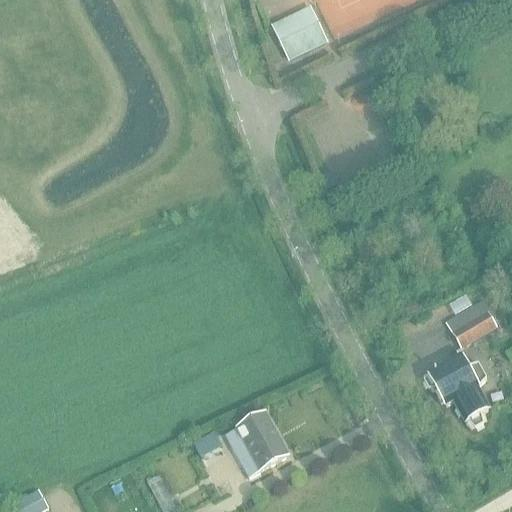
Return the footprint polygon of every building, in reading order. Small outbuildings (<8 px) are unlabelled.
[(273,29),(289,62),(325,45),(309,12),(273,29)] [(475,349),(510,329),(498,310),(488,316),(488,315),(452,336),(461,351),(472,344),(475,349)] [(478,368),(466,371),(460,361),(427,379),(428,382),(425,386),(429,394),(436,393),(445,409),(452,405),(464,428),(468,426),(474,432),(484,428),(482,419),(491,413),(479,390),(486,382),(478,368)] [(260,475),(289,460),(266,417),(237,433),(237,434),(226,439),(237,458),(247,452),(260,475)] [(151,467),(160,497),(171,493),(162,463),(151,467)] [(13,507),(15,511),(48,511),(49,511),(39,493),(13,507)]
